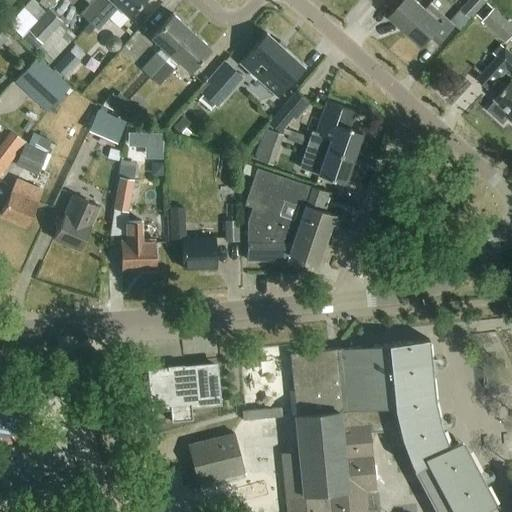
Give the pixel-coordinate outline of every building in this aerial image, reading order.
[(92,0),(79,15),(88,23),(108,0),(92,0)] [(108,0),(88,23),(97,32),(117,10),(127,18),(143,0),(108,0)] [(389,17),(406,31),(425,10),(414,1),(415,0),(401,0),(403,1),(389,17)] [(482,0),(469,0),(458,12),(469,21),(487,4),(482,0)] [(425,10),(406,31),(423,46),(431,37),(439,44),(454,26),(438,12),(429,5),(425,10)] [(494,9),(482,22),(495,34),(507,21),(494,9)] [(50,10),(26,39),(53,64),(77,37),(50,10)] [(150,39),(169,56),(191,32),(171,15),(150,39)] [(210,50),(191,32),(169,56),(189,73),(210,50)] [(244,59),(239,64),(276,97),(284,87),(302,68),(275,44),(265,35),(260,41),(244,59)] [(511,54),(505,48),(476,80),(488,90),(490,88),(496,81),(506,70),(510,74),(511,71),(511,54)] [(71,52),(56,68),(67,79),(82,62),(71,52)] [(140,70),(149,78),(164,62),(156,55),(155,54),(140,70)] [(36,57),(13,82),(46,113),(69,87),(36,57)] [(164,62),(149,78),(158,86),(173,70),(164,62)] [(202,92),(217,106),(242,79),(225,63),(207,83),(208,84),(202,92)] [(496,101),(489,108),(504,122),(508,118),(511,122),(511,81),(511,80),(504,88),(496,81),(490,88),(498,95),(494,99),(496,101)] [(294,92),(268,124),(280,133),(305,101),(294,92)] [(104,102),(117,112),(126,100),(118,94),(115,98),(110,94),(104,102)] [(310,132),(307,143),(326,150),(352,159),(361,134),(350,130),(350,128),(348,127),(353,112),(326,102),(320,121),(315,134),(310,132)] [(98,110),(88,131),(107,139),(116,143),(125,122),(116,118),(98,110)] [(183,118),(173,128),(180,134),(189,123),(183,118)] [(264,129),(259,146),(276,152),(282,135),(264,129)] [(1,145),(15,155),(25,142),(11,131),(1,145)] [(307,143),(298,169),(317,176),(343,185),(352,159),(326,150),(307,143)] [(27,144),(17,167),(39,177),(50,154),(27,144)] [(120,166),(113,210),(128,213),(136,169),(120,166)] [(252,187),(323,212),(329,194),(258,170),(252,187)] [(42,191),(16,179),(0,213),(0,216),(25,228),(42,191)] [(334,215),(323,212),(252,187),(246,206),(252,208),(282,218),(278,230),(295,236),(289,255),(317,265),(334,215)] [(98,208),(71,197),(52,240),(79,252),(98,208)] [(184,229),(183,208),(170,209),(172,244),(181,244),(182,269),(215,268),(214,238),(181,240),(181,230),(184,229)] [(282,218),(252,208),(248,223),(247,260),(287,261),(289,255),(295,236),(278,230),(282,218)] [(122,271),(154,270),(153,240),(142,240),(142,233),(141,233),(140,221),(124,221),(125,241),(121,241),(122,271)] [(242,222),(228,223),(228,244),(242,244),(242,222)] [(400,437),(410,463),(435,511),(483,511),(497,504),(496,503),(495,504),(461,442),(447,447),(439,425),(433,402),(427,341),(429,341),(428,340),(387,344),(387,345),(342,350),(341,349),(289,354),(296,416),(295,416),(299,452),(283,454),(288,511),(364,511),(362,490),(375,488),(369,426),(397,423),(400,437)] [(215,366),(149,371),(152,409),(172,407),(173,419),(190,418),(189,406),(218,404),(215,366)] [(281,408),(241,412),(242,421),(282,418),(281,408)] [(243,472),(233,433),(192,444),(202,483),(243,472)]
